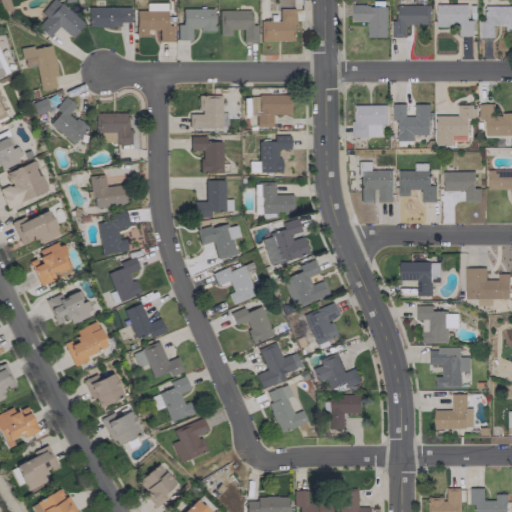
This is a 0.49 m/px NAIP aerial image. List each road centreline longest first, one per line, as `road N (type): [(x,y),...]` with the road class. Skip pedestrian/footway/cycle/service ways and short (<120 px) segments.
road 1 (tertiary): [(325,0),(325,158),(344,234),(403,385),(406,511)]
road 2 (residential): [(101,72),(511,67)]
road 3 (residential): [(160,75),(156,172),(168,258),(256,457)]
road 4 (residential): [(117,511),(0,280)]
road 5 (residential): [(256,457),(511,453)]
road 6 (residential): [(344,234),(511,232)]
